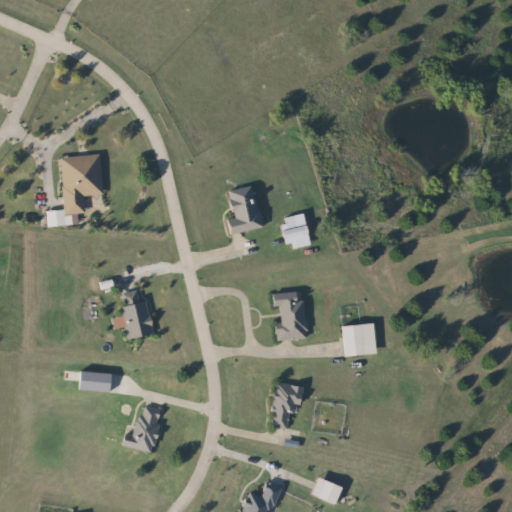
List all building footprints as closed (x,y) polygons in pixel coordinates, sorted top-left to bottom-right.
[(103,195),(85,196),(85,213),(64,214),(61,156),(101,154),(103,195)] [(226,192),(256,186),(264,227),(234,233),(226,192)] [(313,245),(288,249),(283,218),(307,213),(313,245)] [(124,338),(121,306),(125,306),(123,293),(136,292),(137,302),(148,301),(152,335),(124,338)] [(307,339),(276,340),(275,324),(282,324),(282,307),(274,307),(274,295),(306,294),(307,339)] [(378,354),(346,356),(345,325),(376,324),(378,354)] [(301,388),(291,431),(267,426),(277,382),(301,388)] [(126,434),(133,436),(142,405),(164,411),(151,453),(123,445),(126,434)] [(344,488),(336,505),(312,494),(320,476),(344,488)] [(236,511),(246,492),(259,499),(266,484),(281,492),(271,511),(236,511)]
